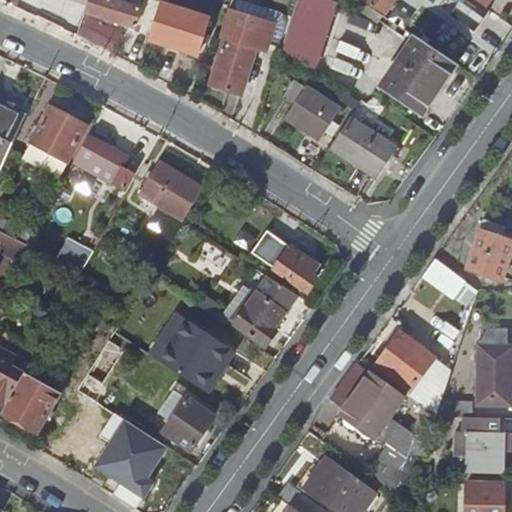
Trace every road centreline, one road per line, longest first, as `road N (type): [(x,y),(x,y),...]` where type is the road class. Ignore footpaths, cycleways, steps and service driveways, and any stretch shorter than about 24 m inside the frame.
road 1 (residential): [(0,36),(192,129),(392,255)]
road 2 (tertiary): [(392,255),(208,511)]
road 3 (tertiary): [(511,91),(392,255)]
